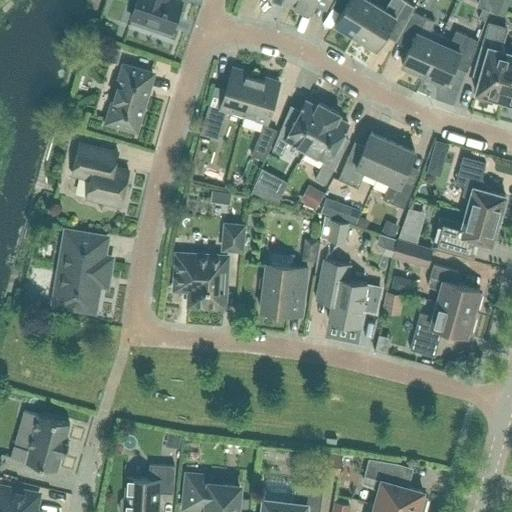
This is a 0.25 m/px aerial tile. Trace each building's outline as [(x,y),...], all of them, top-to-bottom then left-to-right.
[(179,0),(135,0),(130,16),(168,30),(173,15),(175,15),(180,0),(179,0)] [(313,3),(325,7),(327,0),(287,0),(286,3),(310,12),(313,3)] [(346,0),(333,22),(353,35),(373,2),(369,0),(346,0)] [(395,39),(411,10),(413,5),(404,0),(388,0),(383,8),(373,2),(353,35),(375,48),(384,34),(395,40),(395,39)] [(511,0),(492,0),(490,7),(508,14),(511,2),(511,0)] [(481,7),(477,17),(483,20),(487,10),(481,7)] [(422,73),(440,34),(429,29),(433,20),(411,10),(395,39),(409,45),(401,63),(422,73)] [(488,22),(473,73),(478,75),(474,91),(501,99),(511,59),(511,52),(499,48),(505,27),(488,22)] [(465,70),(477,39),(454,29),(450,39),(440,34),(422,73),(444,82),(452,64),(465,70)] [(511,59),(501,99),(511,101),(511,59)] [(106,120),(135,128),(152,72),(122,64),(106,120)] [(243,113),(254,77),(245,74),(242,70),(231,66),(219,105),(208,102),(199,132),(217,138),(226,108),(243,113)] [(263,80),(254,77),(243,113),(266,120),(278,81),(267,77),(263,80)] [(305,149),(328,107),(317,101),(315,105),(305,99),(294,119),(285,114),(271,149),(280,154),(288,140),(305,149)] [(314,177),(324,183),(347,140),(340,136),(347,122),(337,116),(338,112),(328,107),(305,149),(323,159),(314,177)] [(250,154),(263,159),(275,129),(262,124),(250,154)] [(376,175),(391,141),(369,131),(357,160),(346,156),(337,178),(357,186),(364,170),(376,175)] [(391,141),(376,175),(389,180),(381,197),(402,206),(412,184),(401,179),(413,150),(391,141)] [(85,196),(119,204),(127,169),(113,166),(117,151),(78,142),(71,173),(89,177),(85,196)] [(465,210),(497,219),(504,194),(481,187),(483,181),(480,176),(485,161),(461,155),(454,182),(463,184),(461,194),(468,197),(465,210)] [(197,169),(183,157),(170,173),(184,185),(197,169)] [(285,186),(258,172),(249,193),(277,201),(285,186)] [(211,193),(209,205),(228,209),(231,197),(211,193)] [(165,224),(179,227),(183,209),(169,206),(165,224)] [(497,219),(465,210),(461,223),(439,217),(432,244),(471,255),(475,240),(490,244),(497,219)] [(240,248),(242,225),(224,223),(222,247),(240,248)] [(342,247),(346,227),(331,224),(327,244),(342,247)] [(53,302),(93,309),(98,275),(106,276),(109,257),(98,255),(101,236),(65,230),(53,302)] [(391,254),(426,264),(431,248),(396,238),(391,254)] [(223,305),(226,255),(176,253),(174,287),(189,288),(188,303),(223,305)] [(357,324),(360,307),(374,310),(379,286),(365,283),(365,281),(346,277),(349,263),(323,257),(315,298),(330,302),(327,319),(357,324)] [(301,314),(306,266),(265,261),(263,275),(259,277),(258,285),(262,288),(259,309),(301,314)] [(435,301),(472,311),(473,307),(475,307),(479,294),(477,293),(478,288),(454,281),(457,270),(432,263),(426,284),(439,287),(435,301)] [(399,313),(402,293),(385,289),(381,309),(399,313)] [(470,316),(472,311),(435,301),(431,314),(419,311),(408,348),(433,355),(441,327),(465,334),(467,329),(469,330),(473,316),(470,316)] [(14,444),(10,456),(55,469),(60,451),(64,453),(68,441),(64,439),(69,422),(37,413),(28,448),(14,444)] [(104,459),(120,458),(119,441),(103,442),(104,459)] [(316,449),(314,469),(338,472),(340,452),(316,449)] [(369,502),(403,511),(415,511),(416,510),(421,511),(425,497),(420,496),(422,490),(394,482),(392,478),(396,463),(368,459),(362,481),(378,487),(374,503),(369,502)] [(156,511),(158,491),(172,492),(173,464),(148,463),(147,477),(126,475),(125,496),(122,496),(119,498),(119,510),(120,511),(156,511)] [(210,475),(186,473),(182,506),(199,508),(200,504),(205,504),(204,511),(235,511),(238,485),(209,482),(210,475)] [(263,498),(260,511),(318,511),(321,487),(294,483),(292,501),(263,498)] [(37,492),(0,485),(0,486),(0,502),(3,503),(0,511),(43,511),(34,510),(37,492)] [(334,500),(331,511),(346,511),(348,503),(334,500)] [(403,511),(369,502),(365,511),(403,511)]
